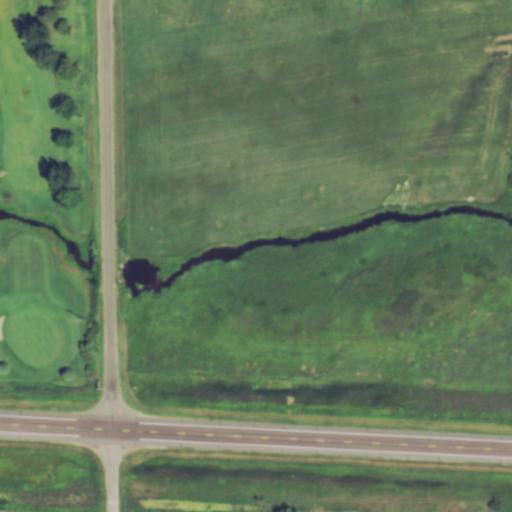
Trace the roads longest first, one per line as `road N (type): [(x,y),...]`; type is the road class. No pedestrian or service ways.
road 1 (primary): [(0,428),(511,454)]
road 2 (residential): [(114,511),(107,0)]
